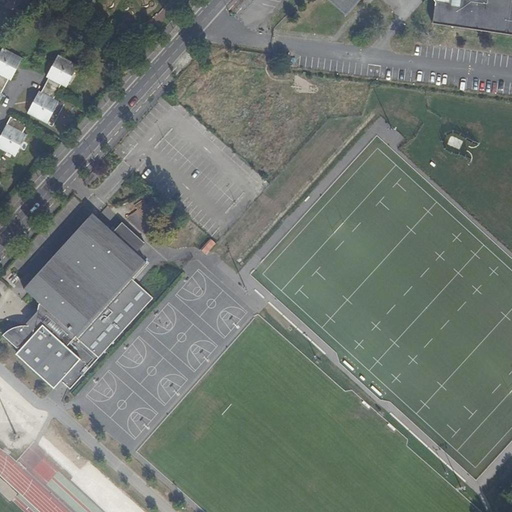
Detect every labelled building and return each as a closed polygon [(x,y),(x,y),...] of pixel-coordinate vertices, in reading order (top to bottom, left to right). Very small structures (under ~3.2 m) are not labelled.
[(327,0),(347,17),(362,0),(327,0)] [(511,0),(431,0),(431,1),(434,4),(431,27),(511,37),(511,0)] [(0,103),(5,96),(1,93),(10,78),(13,79),(17,71),(14,70),(16,65),(19,67),(24,57),(4,46),(0,53),(0,103)] [(61,53),(56,61),(60,63),(58,68),(54,65),(49,73),(53,75),(44,92),(41,90),(35,100),(40,103),(37,107),(33,104),(31,109),(51,120),(61,102),(55,98),(64,82),(70,85),(81,64),(61,53)] [(13,115),(4,131),(9,133),(6,137),(2,135),(0,138),(0,144),(18,153),(29,134),(25,132),(29,124),(13,115)] [(18,357),(34,371),(53,389),(61,381),(70,389),(154,298),(133,280),(148,264),(135,253),(144,243),(122,223),(113,233),(92,213),(23,289),(39,304),(34,327),(30,326),(25,325),(18,326),(13,328),(8,331),(2,335),(15,347),(16,348),(17,349),(17,350),(17,354),(17,355),(18,356),(18,357)]
